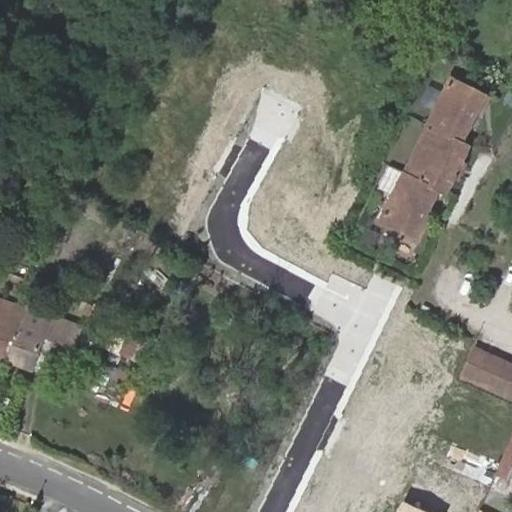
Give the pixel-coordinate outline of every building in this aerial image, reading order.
[(452,81),(428,128),(435,131),(412,179),(405,176),(381,222),(408,237),(416,241),(423,225),(427,218),(439,193),(446,197),(453,183),(462,165),(470,149),(463,146),(478,113),(486,98),(452,81)] [(491,100),(486,98),(478,113),(484,116),(491,100)] [(435,131),(428,128),(405,176),(412,179),(435,131)] [(466,167),(462,165),(453,183),(459,186),(466,167)] [(430,228),(423,225),(416,241),(421,244),(430,228)] [(28,268),(0,258),(0,270),(24,279),(28,268)] [(0,356),(7,359),(20,324),(25,309),(0,301),(0,356)] [(20,324),(7,359),(33,368),(34,363),(43,338),(75,348),(80,334),(51,324),(52,318),(25,309),(20,324)] [(75,348),(43,338),(34,363),(66,374),(75,348)] [(511,360),(476,345),(463,375),(511,396),(511,360)] [(89,354),(75,348),(66,374),(81,380),(89,354)] [(389,395),(371,455),(422,470),(439,410),(389,395)] [(511,434),(499,463),(495,472),(509,479),(511,471),(511,434)] [(495,472),(499,463),(451,440),(440,463),(489,485),(495,472)] [(423,511),(402,502),(397,511),(423,511)]
